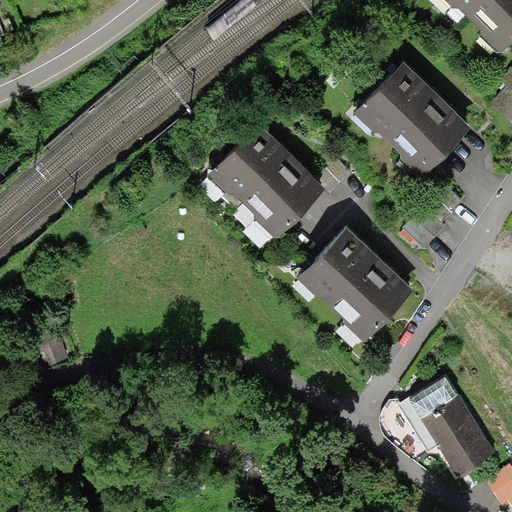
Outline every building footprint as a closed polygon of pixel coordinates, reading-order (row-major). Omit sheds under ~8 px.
[(511,32),(511,0),(456,0),(501,44),(511,32)] [(465,120),(401,62),(358,110),(422,167),(465,120)] [(322,184),(258,125),(216,171),(280,229),(322,184)] [(417,286),(355,225),(310,270),(372,331),(417,286)] [(445,369),(398,398),(428,445),(439,438),(459,469),(494,447),(445,369)] [(511,466),(509,462),(490,475),(504,496),(508,493),(511,499),(511,466)]
